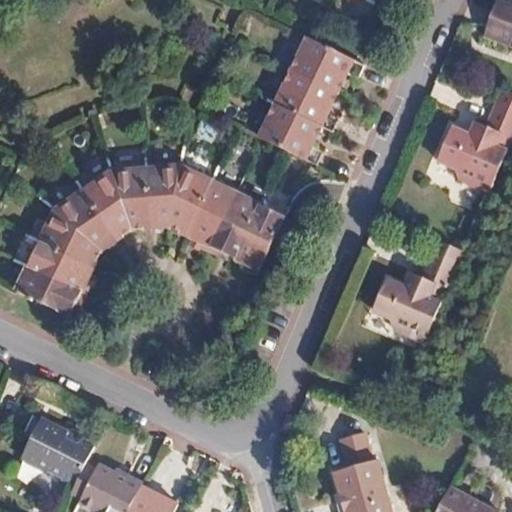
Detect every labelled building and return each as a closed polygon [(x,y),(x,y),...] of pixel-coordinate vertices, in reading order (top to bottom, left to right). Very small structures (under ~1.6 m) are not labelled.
[(511,5),(497,0),(490,0),(477,35),(511,47),(511,5)] [(301,32),(285,64),(331,86),(340,68),(354,75),(361,61),(301,32)] [(331,86),(285,64),(269,98),(314,120),(328,127),(334,115),(320,108),(331,86)] [(444,120),(428,154),(447,163),(451,174),(480,188),(511,120),(511,95),(494,87),(477,122),(481,125),(477,135),(462,128),(444,120)] [(314,120),(269,98),(252,131),(288,149),(299,154),(312,161),(318,148),(304,141),(314,120)] [(477,122),(467,117),(462,128),(477,135),(481,125),(477,122)] [(166,169),(146,171),(150,229),(168,227),(180,162),(174,163),(166,169)] [(190,166),(180,162),(168,227),(185,235),(211,183),(194,174),(190,166)] [(120,167),(111,169),(131,230),(150,229),(146,171),(127,173),(120,167)] [(98,182),(84,191),(116,239),(131,230),(111,169),(101,174),(98,182)] [(224,190),(211,183),(185,235),(191,239),(189,244),(206,253),(237,189),(232,187),(224,190)] [(246,195),(237,189),(206,253),(224,262),(227,256),(233,260),(235,255),(258,207),(248,201),(246,195)] [(56,202),(49,206),(100,249),(116,239),(84,191),(64,203),(56,202)] [(47,223),(38,240),(90,265),(97,250),(100,249),(49,206),(44,215),(47,223)] [(282,219),(258,207),(235,255),(239,263),(237,269),(254,277),(271,241),(282,219)] [(38,240),(26,264),(83,292),(92,274),(87,271),(90,265),(38,240)] [(400,283),(383,276),(368,308),(384,316),(387,325),(419,341),(460,253),(433,241),(416,277),(420,279),(415,290),(400,283)] [(83,292),(26,264),(14,290),(65,314),(69,307),(74,309),(83,292)] [(416,277),(405,271),(400,283),(415,290),(420,279),(416,277)] [(65,434),(38,423),(18,461),(44,474),(46,480),(48,481),(72,432),(65,434)] [(78,436),(72,432),(48,481),(54,484),(60,482),(71,488),(82,467),(91,447),(81,443),(78,436)] [(335,476),(341,497),(344,511),(392,511),(379,464),(372,465),(364,436),(339,443),(348,472),(335,476)] [(95,468),(93,472),(77,502),(75,506),(86,511),(125,511),(139,485),(122,477),(120,481),(95,468)] [(139,485),(125,511),(171,511),(176,504),(139,485)] [(344,511),(341,497),(334,499),(337,511),(344,511)] [(467,511),(444,499),(436,511),(467,511)]
